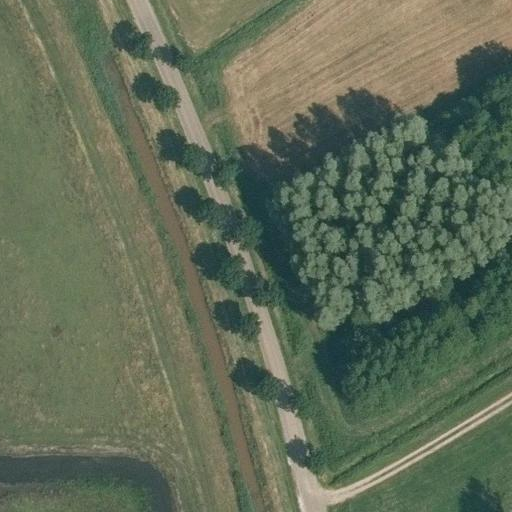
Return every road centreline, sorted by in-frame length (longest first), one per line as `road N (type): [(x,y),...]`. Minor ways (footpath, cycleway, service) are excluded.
road 1 (unclassified): [(314,511),(241,260),(137,0)]
road 2 (track): [(312,501),(369,488),(511,401)]
